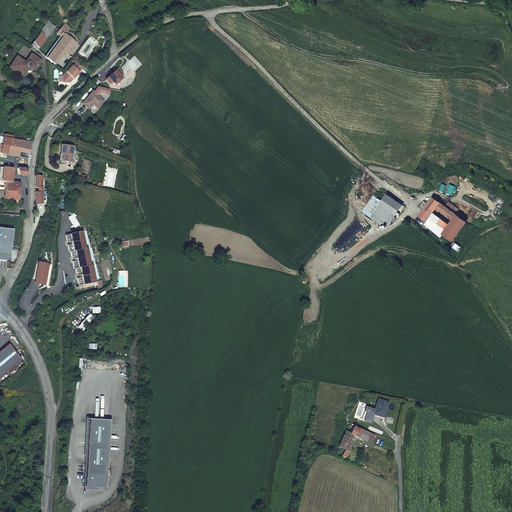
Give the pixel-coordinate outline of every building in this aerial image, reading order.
[(55,27),(48,21),(40,33),(46,38),(55,27)] [(57,33),(62,37),(64,34),(65,35),(70,29),(65,25),(57,33)] [(40,33),(32,43),(32,44),(38,49),(46,38),(40,33)] [(62,37),(47,57),(55,64),(64,52),(68,55),(76,43),(65,35),(64,34),(62,37)] [(35,58),(36,57),(32,54),(26,63),(20,59),(15,67),(22,72),(26,67),(26,68),(27,68),(28,69),(29,69),(31,69),(33,68),(35,69),(40,61),(35,58)] [(77,62),(73,65),(79,72),(84,67),(77,62)] [(73,65),(62,76),(62,83),(69,83),(79,72),(73,65)] [(115,85),(122,78),(122,77),(120,76),(122,74),(122,73),(121,72),(120,70),(114,75),(112,73),(105,80),(110,84),(112,82),(115,85)] [(110,89),(98,87),(93,92),(82,104),(88,109),(93,104),(97,108),(103,101),(98,97),(101,94),(109,95),(110,89)] [(2,134),(1,137),(3,137),(0,152),(8,154),(10,138),(11,135),(2,134)] [(10,138),(8,154),(18,156),(28,158),(32,142),(10,138)] [(74,147),(62,145),(61,154),(64,154),(63,161),(72,162),(74,147)] [(19,191),(15,191),(16,182),(11,182),(13,168),(5,167),(3,167),(2,181),(6,181),(5,187),(0,186),(0,197),(19,199),(19,191)] [(403,205),(381,190),(376,197),(373,196),(363,212),(386,229),(403,205)] [(452,241),(466,222),(455,214),(445,206),(433,197),(418,217),(421,219),(425,222),(426,221),(434,209),(438,212),(439,211),(452,220),(448,226),(437,218),(435,222),(445,230),(442,234),(443,234),(452,241)] [(445,206),(455,214),(458,210),(448,202),(445,206)] [(440,237),(443,234),(442,234),(432,226),(429,229),(440,237)] [(82,232),(66,235),(69,252),(70,252),(74,269),(75,268),(79,285),(95,282),(92,265),(90,265),(87,248),(85,249),(82,232)] [(452,246),(460,252),(462,249),(454,243),(452,246)] [(39,262),(35,280),(45,281),(49,264),(39,262)] [(0,376),(22,359),(10,344),(0,351),(0,376)] [(388,402),(378,399),(373,414),(383,417),(388,402)] [(87,418),(83,486),(106,487),(110,419),(87,418)] [(352,435),(366,441),(371,443),(374,435),(353,427),(350,433),(349,434),(352,435)] [(350,439),(352,435),(349,434),(350,433),(346,431),(339,446),(345,449),(347,450),(348,448),(350,444),(349,443),(351,439),(350,439)]
